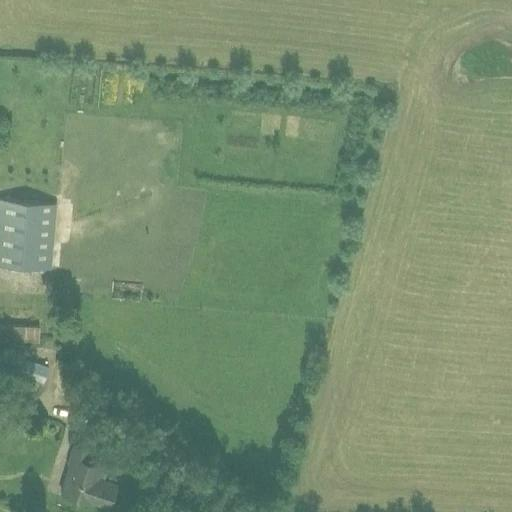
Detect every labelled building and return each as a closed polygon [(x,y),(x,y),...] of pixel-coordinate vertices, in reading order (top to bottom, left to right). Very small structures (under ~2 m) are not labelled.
[(0,264),(51,269),(56,203),(0,198),(0,264)] [(39,326),(0,324),(0,341),(38,342),(39,326)] [(31,356),(31,344),(11,344),(10,356),(31,356)] [(22,357),(16,374),(13,386),(35,392),(39,382),(43,383),(48,367),(22,357)] [(70,464),(61,493),(89,501),(90,500),(109,506),(115,484),(103,480),(105,473),(100,472),(102,465),(87,461),(90,450),(74,445),(68,463),(70,464)]
